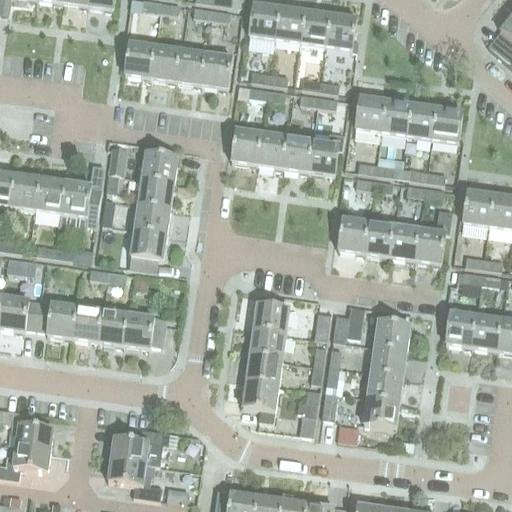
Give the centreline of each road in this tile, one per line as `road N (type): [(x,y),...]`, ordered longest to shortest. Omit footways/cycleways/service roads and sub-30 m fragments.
road 1 (residential): [(192,404),(232,446),(252,453),(511,492)]
road 2 (residential): [(217,251),(212,151),(69,129),(67,101),(0,90)]
road 3 (residential): [(429,303),(327,289),(295,261),(217,251)]
road 4 (residential): [(192,404),(217,251)]
